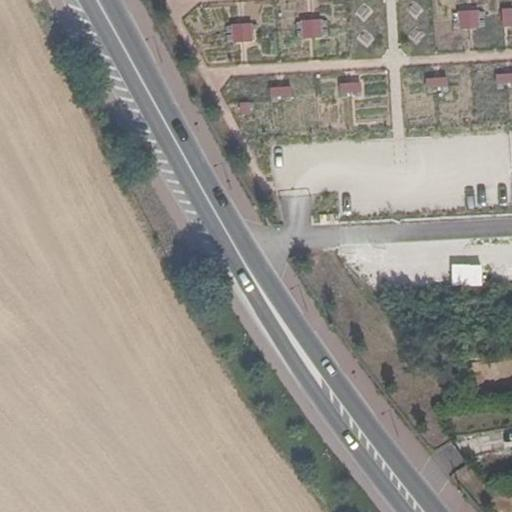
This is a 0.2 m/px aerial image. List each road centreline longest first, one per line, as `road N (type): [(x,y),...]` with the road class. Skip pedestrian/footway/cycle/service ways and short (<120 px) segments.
road 1 (secondary): [(233,241),(317,373),(424,511)]
road 2 (unclassified): [(233,241),(511,230)]
road 3 (secondary): [(98,0),(233,241)]
